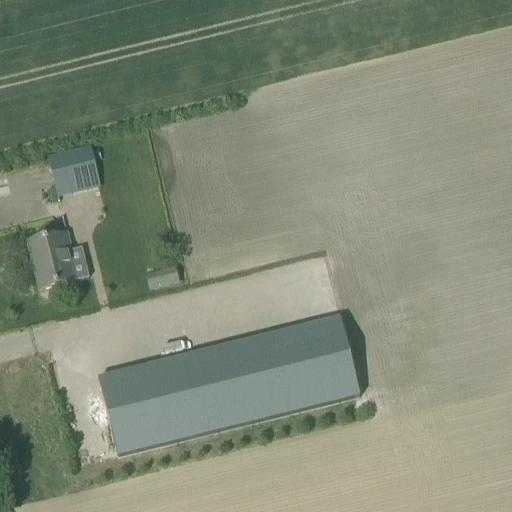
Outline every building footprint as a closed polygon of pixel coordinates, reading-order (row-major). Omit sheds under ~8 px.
[(406,109),(502,86),(493,45),(414,63),(417,77),(399,81),(406,109)] [(71,193),(211,167),(203,124),(46,154),(51,181),(68,178),(71,193)] [(266,174),(148,196),(160,260),(278,238),(266,174)] [(34,274),(38,293),(58,289),(90,281),(81,244),(69,247),(67,237),(27,247),(31,264),(35,264),(37,273),(34,274)] [(145,279),(148,293),(177,285),(174,271),(145,279)] [(339,326),(96,384),(115,461),(358,404),(339,326)]
